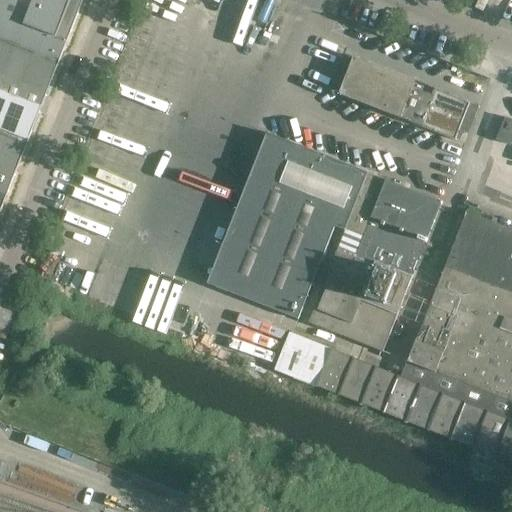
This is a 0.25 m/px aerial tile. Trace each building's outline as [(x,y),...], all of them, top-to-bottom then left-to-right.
[(0,0),(0,41),(59,64),(72,33),(84,0),(70,0),(56,38),(22,25),(32,0),(0,0)] [(56,38),(70,0),(32,0),(22,25),(56,38)] [(0,214),(59,64),(0,41),(0,214)] [(339,97),(399,120),(414,83),(354,59),(353,61),(339,97)] [(479,108),(414,83),(399,120),(454,142),(458,133),(468,136),(479,108)] [(496,140),(510,145),(511,139),(511,120),(504,117),(496,140)] [(335,228),(345,232),(368,174),(267,134),(207,285),(298,321),(335,228)] [(442,203),(368,174),(345,232),(309,324),(383,353),(442,203)] [(511,230),(465,213),(400,377),(331,350),(290,334),(275,372),(511,464),(511,230)] [(27,363),(47,375),(57,357),(36,346),(27,363)] [(53,372),(69,379),(74,368),(59,360),(53,372)] [(87,368),(77,364),(68,387),(78,391),(87,368)] [(260,511),(262,510),(250,503),(246,510),(248,511),(260,511)]
